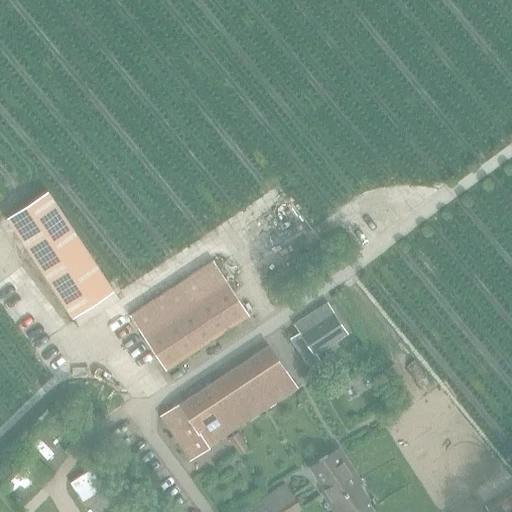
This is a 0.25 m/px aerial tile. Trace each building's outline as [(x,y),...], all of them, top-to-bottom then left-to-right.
[(5,216),(71,316),(112,289),(46,189),(5,216)] [(213,260),(129,315),(164,369),(248,314),(213,260)] [(308,359),(348,331),(328,302),(297,323),(304,333),(294,340),(308,359)] [(192,457),(298,387),(269,344),(163,414),(192,457)] [(355,470),(345,455),(338,445),(312,462),(329,488),(325,490),(339,511),(343,511),(367,497),(351,472),(355,470)] [(272,511),(291,511),(302,506),(286,481),(262,496),(272,511)]
